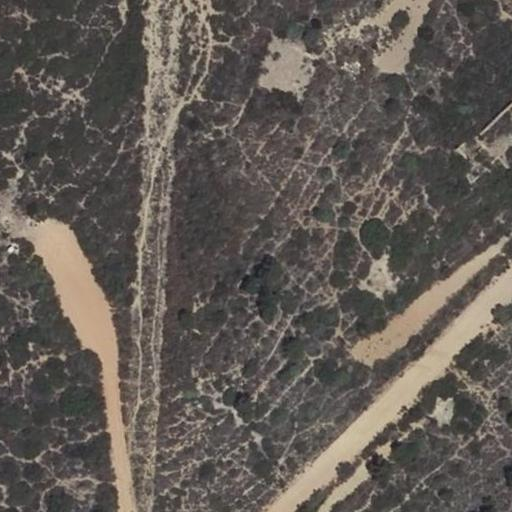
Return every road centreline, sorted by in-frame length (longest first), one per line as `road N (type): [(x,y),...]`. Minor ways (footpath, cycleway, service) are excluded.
road 1 (track): [(276,511),(511,278)]
road 2 (track): [(108,361),(116,511)]
